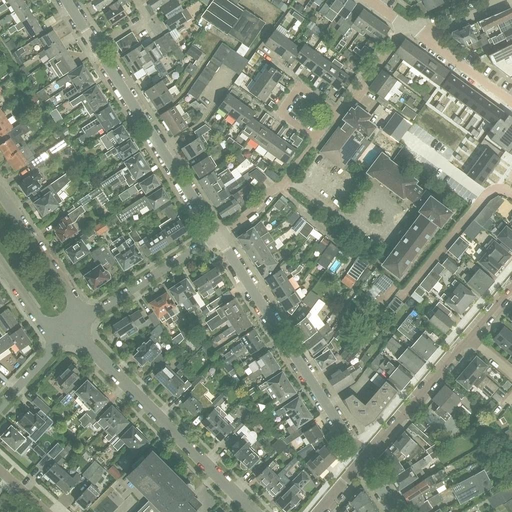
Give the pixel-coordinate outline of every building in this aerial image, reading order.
[(11,0),(9,2),(15,12),(26,5),(23,0),(11,0)] [(93,0),(91,1),(98,11),(114,0),(93,0)] [(129,0),(119,0),(109,7),(111,10),(104,14),(112,26),(128,15),(121,5),(129,0)] [(148,0),(147,1),(153,11),(160,6),(162,9),(173,2),(171,0),(148,0)] [(171,0),(173,2),(162,9),(168,18),(183,10),(176,0),(171,0)] [(212,0),(199,19),(201,20),(203,18),(227,35),(229,34),(248,47),(265,23),(238,4),(240,0),(212,0)] [(326,0),(326,1),(318,12),(324,16),(332,21),(338,13),(346,0),(326,0)] [(345,18),(356,3),(351,0),(346,0),(338,13),(345,18)] [(443,3),(441,0),(423,0),(423,1),(428,10),(443,3)] [(15,12),(0,21),(0,24),(1,26),(13,19),(17,25),(33,14),(26,5),(15,12)] [(172,30),(172,31),(176,28),(178,32),(186,27),(183,24),(188,21),(192,18),(185,8),(183,10),(168,18),(165,20),(166,21),(168,24),(172,30)] [(351,26),(350,27),(356,31),(359,33),(372,15),(363,8),(357,17),(351,26)] [(482,27),(483,30),(487,29),(511,16),(511,9),(508,8),(479,21),(482,27)] [(296,19),(299,15),(294,11),(291,15),(296,19)] [(43,30),(33,14),(17,25),(15,26),(17,30),(19,28),(20,30),(25,27),(32,37),(43,30)] [(365,32),(371,36),(381,21),(372,15),(359,33),(362,35),(363,35),(365,32)] [(484,32),(479,35),(481,39),(484,45),(490,42),(488,39),(491,37),(511,27),(511,16),(487,29),(483,30),(484,32)] [(350,27),(351,26),(344,21),(337,31),(343,36),(350,27)] [(379,42),(390,28),(381,21),(371,36),(379,42)] [(474,35),(479,33),(474,23),(452,32),(452,36),(465,46),(477,40),(474,35)] [(17,30),(15,26),(11,28),(8,30),(10,34),(17,30)] [(508,42),(511,39),(511,27),(491,37),(488,39),(490,42),(491,45),(499,41),(500,45),(508,42)] [(40,42),(45,49),(60,40),(54,30),(39,39),(38,37),(31,42),(34,46),(40,42)] [(265,44),(274,51),(284,37),(275,30),(265,44)] [(169,32),(164,35),(169,44),(170,46),(173,50),(180,61),(184,55),(179,47),(175,41),(169,32)] [(284,37),(274,51),(283,57),(293,43),(287,39),(289,36),(286,33),(284,37)] [(404,38),(394,52),(404,59),(414,45),(404,38)] [(46,54),(50,60),(56,57),(66,50),(60,40),(45,49),(38,54),(40,58),(46,54)] [(221,63),(227,67),(238,52),(222,41),(212,56),(221,63)] [(129,42),(124,45),(127,50),(133,47),(129,42)] [(143,49),(152,62),(157,69),(163,65),(159,59),(163,57),(168,54),(165,49),(163,45),(157,48),(153,42),(143,49)] [(292,63),(295,59),(294,59),(301,49),(293,43),(283,57),(292,63)] [(511,43),(488,55),(493,65),(510,78),(511,76),(511,43)] [(304,44),(301,49),(294,59),(295,59),(301,64),(303,65),(314,51),(304,44)] [(132,51),(141,66),(142,68),(152,62),(143,49),(141,45),(132,51)] [(186,53),(197,61),(202,53),(191,45),(186,53)] [(404,59),(412,65),(422,51),(414,45),(404,59)] [(17,50),(12,53),(20,65),(25,62),(20,55),(17,50)] [(73,60),(66,50),(56,57),(50,60),(48,61),(52,68),(56,73),(59,78),(72,70),(77,67),(73,60)] [(122,58),(133,74),(142,68),(141,66),(132,51),(122,58)] [(322,57),(314,51),(303,65),(301,64),(298,69),(301,71),(305,66),(312,71),(322,57)] [(410,69),(409,70),(418,77),(419,75),(421,72),(431,58),(422,51),(412,65),(410,69)] [(243,56),(238,52),(227,67),(233,71),(243,56)] [(212,56),(209,61),(218,68),(221,63),(212,56)] [(243,56),(233,71),(238,75),(249,60),(243,56)] [(321,77),(331,63),(322,57),(312,71),(319,76),(321,77)] [(334,58),(331,63),(321,77),(319,76),(315,82),(319,84),(323,79),(330,84),(340,69),(343,65),(334,58)] [(421,72),(430,78),(440,64),(431,58),(421,72)] [(209,61),(206,66),(216,72),(218,68),(209,61)] [(187,67),(193,71),(196,67),(190,62),(187,67)] [(439,85),(449,71),(440,64),(430,78),(439,85)] [(71,80),(74,83),(90,73),(87,68),(86,69),(83,65),(57,82),(60,87),(71,80)] [(275,86),(280,89),(283,86),(278,82),(283,75),(268,65),(262,73),(277,84),(275,86)] [(206,66),(203,70),(212,77),(216,72),(206,66)] [(349,76),(340,69),(330,84),(339,90),(343,85),(347,88),(353,79),(349,76)] [(382,69),(376,78),(395,92),(400,96),(402,92),(397,89),(401,84),(401,83),(396,79),(382,69)] [(200,75),(209,81),(212,77),(203,70),(200,75)] [(90,73),(74,83),(76,87),(65,94),(68,99),(94,82),(92,79),(93,78),(90,73)] [(246,76),(241,73),(234,83),(239,86),(246,76)] [(262,73),(256,82),(270,93),(275,86),(277,84),(262,73)] [(451,73),(440,88),(450,94),(461,80),(459,78),(455,75),(451,73)] [(31,74),(26,77),(30,84),(35,81),(31,74)] [(200,75),(197,80),(206,86),(209,81),(200,75)] [(145,91),(151,100),(167,90),(163,85),(169,81),(166,77),(145,91)] [(393,96),(395,92),(376,78),(369,87),(379,95),(384,98),(388,92),(393,96)] [(197,80),(194,84),(203,90),(206,86),(197,80)] [(461,80),(450,94),(459,101),(470,87),(467,85),(464,82),(461,80)] [(264,102),(270,93),(256,82),(249,91),(264,102)] [(194,84),(191,89),(200,95),(203,90),(194,84)] [(81,102),(84,106),(103,94),(99,88),(98,89),(96,85),(70,103),(73,107),(81,102)] [(470,87),(459,101),(467,107),(478,92),(476,91),(472,88),(470,87)] [(200,95),(191,89),(188,93),(197,100),(200,95)] [(167,90),(151,100),(157,110),(171,100),(176,94),(174,92),(170,94),(167,90)] [(478,92),(467,107),(471,110),(476,114),(487,99),(485,97),(481,95),(478,92)] [(39,98),(42,104),(43,103),(49,99),(46,93),(39,98)] [(103,94),(84,106),(90,116),(91,115),(96,112),(106,105),(105,104),(107,102),(105,99),(106,99),(103,94)] [(218,108),(227,115),(237,100),(228,94),(218,108)] [(384,98),(379,95),(376,100),(385,106),(389,101),(384,98)] [(487,99),(476,114),(485,120),(496,105),(494,104),(490,101),(487,99)] [(227,115),(236,121),(246,106),(237,100),(227,115)] [(56,110),(52,104),(47,108),(50,113),(56,110)] [(201,104),(199,104),(193,108),(202,116),(206,108),(201,104)] [(496,105),(485,120),(490,124),(493,126),(503,113),(504,111),(502,110),(499,108),(498,107),(496,105)] [(82,129),(85,133),(115,115),(109,106),(96,115),(98,118),(82,129)] [(160,114),(167,125),(180,116),(173,106),(160,114)] [(255,113),(246,106),(236,121),(244,127),(245,127),(251,117),(252,118),(255,113)] [(320,151),(342,168),(354,152),(361,142),(361,143),(365,138),(366,139),(376,126),(367,120),(370,116),(357,106),(354,110),(351,108),(343,118),(344,119),(339,125),(340,125),(324,146),(320,151)] [(56,110),(50,113),(57,123),(63,119),(56,109),(56,110)] [(0,137),(1,138),(8,133),(13,129),(1,112),(0,112),(0,137)] [(187,126),(183,121),(189,117),(186,112),(180,116),(167,125),(173,135),(187,126)] [(496,133),(489,142),(508,155),(511,148),(511,117),(508,114),(507,116),(503,113),(493,126),(491,129),(496,133)] [(115,115),(85,133),(79,137),(82,142),(104,128),(107,131),(120,123),(115,115)] [(382,131),(386,135),(396,142),(408,126),(394,115),(382,131)] [(241,132),(250,139),(260,124),(259,123),(252,118),(251,117),(245,127),(244,127),(241,132)] [(250,139),(258,145),(269,130),(262,125),(265,121),(262,118),(259,123),(260,124),(250,139)] [(0,146),(0,148),(7,159),(27,145),(20,136),(19,133),(28,127),(24,122),(14,129),(13,129),(8,133),(11,138),(0,146)] [(64,133),(69,130),(66,125),(61,129),(64,133)] [(205,125),(202,127),(194,132),(197,136),(196,136),(198,138),(182,148),(189,159),(206,149),(202,143),(205,141),(202,136),(212,129),(205,125)] [(100,138),(103,142),(108,149),(128,136),(128,135),(128,133),(127,131),(125,131),(122,126),(113,132),(112,130),(100,138)] [(269,130),(258,145),(268,151),(278,137),(276,135),(269,130)] [(268,151),(277,157),(287,143),(280,138),(283,133),(280,131),(276,135),(278,137),(268,151)] [(39,157),(29,164),(33,170),(42,163),(42,164),(68,146),(70,145),(66,139),(64,140),(39,157)] [(116,147),(104,155),(106,158),(113,154),(114,155),(119,152),(123,158),(139,148),(134,142),(132,143),(130,140),(117,148),(116,147)] [(295,149),(287,143),(277,157),(285,163),(295,149)] [(208,151),(211,156),(223,149),(219,144),(208,151)] [(27,145),(7,159),(15,171),(22,166),(26,164),(28,163),(31,160),(30,158),(34,155),(27,145)] [(486,148),(480,156),(494,166),(496,164),(499,160),(500,158),(486,148)] [(127,166),(115,174),(118,177),(118,178),(145,161),(143,158),(144,157),(141,153),(140,153),(139,152),(125,162),(127,166)] [(240,163),(245,159),(240,153),(235,157),(240,163)] [(382,153),(368,172),(373,176),(374,176),(403,198),(406,195),(421,207),(419,210),(422,212),(383,264),(399,277),(438,225),(440,226),(451,212),(431,196),(432,194),(420,185),(419,187),(414,184),(417,181),(388,159),(388,158),(382,153)] [(199,177),(214,167),(216,165),(214,161),(212,162),(208,156),(193,166),(199,177)] [(480,156),(473,164),(488,175),(490,173),(493,169),(494,166),(480,156)] [(240,164),(243,169),(250,163),(246,159),(240,164)] [(257,166),(263,171),(267,166),(268,164),(262,160),(257,166)] [(147,164),(145,161),(118,178),(121,183),(126,180),(130,186),(137,181),(136,179),(150,170),(149,168),(151,168),(148,164),(147,164)] [(473,164),(466,175),(481,185),(484,181),(486,178),(488,175),(473,164)] [(42,190),(39,187),(41,186),(38,180),(42,177),(38,171),(39,169),(38,167),(30,173),(32,176),(19,185),(27,196),(32,192),(34,195),(41,191),(42,190)] [(199,180),(204,189),(230,171),(228,168),(217,175),(214,170),(199,180)] [(256,180),(262,184),(267,178),(263,175),(256,169),(249,174),(256,180)] [(230,171),(204,189),(209,197),(225,187),(223,184),(234,177),(230,171)] [(273,172),(269,177),(275,181),(279,176),(273,172)] [(44,196),(35,202),(36,205),(38,208),(39,208),(38,209),(38,211),(39,212),(40,213),(41,213),(42,213),(42,214),(43,215),(52,208),(53,210),(58,207),(57,205),(58,204),(62,201),(57,193),(66,184),(65,183),(69,179),(66,174),(51,184),(42,190),(41,191),(44,196)] [(122,201),(131,196),(143,188),(146,193),(160,184),(159,183),(160,182),(158,179),(157,180),(154,175),(140,183),(139,182),(118,195),(122,201)] [(209,197),(215,205),(230,195),(228,191),(245,180),(243,176),(225,187),(209,197)] [(106,179),(98,185),(101,189),(109,184),(109,183),(106,179)] [(113,188),(120,184),(117,179),(110,183),(113,188)] [(75,209),(62,219),(59,221),(60,223),(54,227),(57,232),(58,234),(57,235),(56,236),(56,238),(57,239),(58,240),(59,240),(61,240),(62,240),(62,241),(70,235),(71,237),(78,233),(77,230),(73,224),(77,221),(79,216),(85,212),(82,208),(97,197),(102,205),(108,201),(98,187),(73,205),(75,209)] [(149,210),(154,207),(154,208),(169,199),(168,198),(169,196),(167,193),(165,193),(162,188),(154,193),(154,192),(148,197),(146,195),(116,215),(121,222),(146,205),(149,210)] [(234,195),(230,195),(215,205),(223,218),(240,208),(245,203),(238,192),(234,195)] [(289,202),(282,196),(279,200),(284,204),(286,206),(289,202)] [(284,204),(279,200),(274,205),(279,210),(284,204)] [(486,205),(495,212),(498,207),(490,200),(486,205)] [(163,213),(172,207),(174,206),(170,201),(160,208),(163,213)] [(486,205),(473,220),(482,227),(495,212),(486,205)] [(286,220),(292,225),(300,216),(294,211),(286,220)] [(176,214),(170,218),(159,225),(163,231),(170,241),(187,230),(180,220),(176,214)] [(105,222),(108,227),(114,222),(111,217),(105,222)] [(296,236),(306,221),(301,217),(293,227),(291,227),(291,228),(296,236)] [(469,225),(478,233),(483,228),(482,227),(473,220),(469,225)] [(103,221),(98,225),(103,232),(108,229),(103,221)] [(306,221),(299,232),(306,237),(314,228),(306,221)] [(244,248),(260,238),(264,235),(261,229),(261,227),(262,226),(259,222),(253,227),(250,229),(238,237),(238,240),(241,244),(240,245),(242,247),(243,248),(244,248)] [(497,227),(502,231),(497,237),(511,249),(511,231),(506,226),(501,223),(497,227)] [(129,233),(133,239),(139,234),(132,225),(128,228),(131,231),(129,233)] [(152,253),(170,241),(163,231),(149,240),(147,236),(138,242),(147,256),(152,252),(152,253)] [(89,238),(85,233),(79,238),(80,240),(76,243),(77,244),(68,250),(70,254),(69,255),(70,256),(69,256),(72,261),(74,260),(74,262),(89,252),(84,245),(88,242),(86,240),(89,238)] [(245,249),(244,250),(245,252),(247,252),(249,256),(273,241),(271,237),(270,238),(267,234),(264,235),(260,238),(244,248),(245,249)] [(134,244),(130,238),(126,241),(122,236),(118,239),(133,263),(137,261),(137,262),(142,259),(141,258),(143,257),(134,244)] [(454,244),(463,252),(469,245),(459,237),(454,244)] [(273,241),(249,256),(252,261),(252,262),(253,264),(254,264),(255,265),(270,255),(277,250),(284,245),(278,238),(273,241)] [(327,247),(330,243),(324,238),(320,243),(327,247)] [(130,265),(133,263),(118,239),(113,242),(116,247),(111,250),(124,269),(125,269),(126,269),(130,266),(130,265)] [(490,246),(485,251),(502,265),(509,257),(508,256),(509,254),(511,252),(509,250),(501,243),(499,245),(494,241),(491,239),(487,244),(490,246)] [(340,250),(332,244),(330,243),(327,247),(321,256),(330,263),(340,250)] [(97,259),(94,261),(98,266),(85,276),(89,282),(87,283),(91,289),(93,288),(94,289),(103,282),(104,284),(109,281),(108,279),(111,277),(111,275),(111,274),(110,273),(109,272),(109,271),(108,270),(107,270),(105,269),(110,267),(117,262),(104,244),(92,252),(97,259)] [(463,252),(454,244),(448,251),(457,259),(463,252)] [(502,265),(485,251),(477,260),(493,274),(501,264),(502,265)] [(354,263),(346,274),(356,281),(364,270),(370,261),(360,254),(354,263)] [(258,269),(263,277),(269,273),(270,274),(276,264),(270,255),(255,265),(256,266),(255,268),(256,270),(258,269)] [(453,274),(459,267),(448,257),(441,265),(453,274)] [(469,260),(466,264),(475,272),(473,275),(488,288),(494,281),(469,260)] [(428,274),(438,281),(441,277),(439,275),(445,268),(438,262),(428,274)] [(204,275),(212,287),(223,279),(215,268),(204,275)] [(364,282),(372,272),(367,268),(359,278),(364,282)] [(272,290),(288,279),(281,269),(265,279),(272,290)] [(464,273),(461,277),(463,279),(462,279),(467,283),(466,283),(482,295),(488,288),(473,275),(470,278),(466,275),(464,273)] [(438,281),(428,274),(425,278),(432,284),(434,286),(438,281)] [(206,291),(212,287),(204,275),(193,282),(203,297),(208,294),(206,291)] [(432,284),(425,278),(419,285),(426,291),(428,293),(434,286),(432,284)] [(202,311),(199,307),(192,295),(195,293),(186,279),(178,284),(195,310),(199,317),(204,314),(202,311)] [(288,279),(272,290),(279,300),(294,290),(288,279)] [(377,279),(373,284),(380,291),(384,293),(388,288),(377,279)] [(452,293),(468,306),(471,303),(470,301),(475,296),(455,280),(451,284),(457,288),(452,293)] [(190,314),(195,310),(178,284),(169,290),(179,304),(182,302),(190,314)] [(219,297),(222,303),(232,296),(229,291),(223,294),(218,287),(214,290),(219,297)] [(294,290),(279,300),(286,312),(291,315),(298,306),(297,304),(302,301),(294,290)] [(423,299),(421,297),(414,291),(410,296),(420,304),(423,299)] [(162,296),(159,298),(174,322),(179,319),(176,314),(179,312),(176,306),(167,293),(166,294),(165,293),(162,295),(162,296)] [(468,306),(452,293),(449,298),(443,293),(440,297),(460,314),(464,309),(466,309),(468,306)] [(151,303),(150,304),(159,317),(162,322),(166,320),(167,322),(169,325),(174,322),(159,298),(155,301),(154,300),(151,301),(151,303)] [(209,326),(216,322),(239,306),(236,303),(237,301),(235,299),(234,299),(234,298),(216,310),(219,314),(206,323),(209,326)] [(305,317),(293,326),(303,341),(323,325),(324,324),(316,314),(324,303),(318,299),(305,317)] [(212,302),(206,306),(207,308),(209,311),(210,311),(215,308),(212,302)] [(443,314),(447,308),(439,302),(431,311),(435,313),(429,320),(445,333),(453,322),(443,314)] [(209,326),(207,328),(209,331),(211,330),(211,331),(218,326),(229,319),(232,323),(233,325),(246,317),(244,314),(244,312),(243,310),(241,310),(239,306),(216,322),(209,326)] [(347,306),(344,311),(338,318),(345,323),(354,310),(347,306)] [(0,313),(0,332),(1,334),(4,332),(18,322),(7,308),(0,313)] [(338,318),(344,311),(340,308),(334,315),(338,318)] [(118,336),(125,332),(128,336),(138,330),(136,327),(145,321),(139,311),(129,317),(128,315),(111,326),(115,331),(114,333),(116,336),(118,336)] [(153,312),(147,315),(155,328),(160,323),(153,312)] [(405,319),(400,326),(433,353),(438,346),(434,343),(438,338),(432,332),(430,335),(425,331),(419,337),(416,334),(416,333),(411,329),(414,326),(410,323),(414,318),(410,314),(405,319)] [(250,324),(251,323),(249,320),(248,320),(246,317),(233,325),(222,332),(225,336),(236,329),(239,333),(251,325),(250,324)] [(303,341),(308,348),(322,337),(330,327),(327,322),(324,324),(323,325),(303,341)] [(144,365),(144,362),(148,358),(157,366),(162,361),(164,359),(158,352),(160,350),(160,348),(160,345),(157,342),(158,341),(156,338),(157,337),(164,330),(160,323),(155,328),(150,333),(152,335),(150,337),(138,349),(139,351),(134,356),(139,362),(138,362),(138,364),(140,366),(142,366),(144,365)] [(344,323),(333,338),(337,340),(348,326),(344,323)] [(426,360),(433,353),(400,326),(397,330),(414,344),(411,347),(426,360)] [(21,327),(12,334),(9,331),(0,338),(0,354),(16,343),(17,344),(20,349),(31,341),(21,327)] [(322,337),(308,348),(313,356),(321,350),(331,336),(334,333),(330,327),(322,337)] [(511,354),(511,334),(504,327),(493,339),(511,355),(511,354)] [(231,350),(233,353),(259,337),(257,333),(257,332),(255,330),(254,330),(253,329),(240,337),(242,341),(231,349),(231,350)] [(357,344),(344,359),(348,365),(369,340),(367,339),(363,336),(357,344)] [(259,337),(233,353),(236,358),(248,350),(251,354),(264,345),(263,344),(264,343),(263,341),(261,341),(259,337)] [(395,341),(391,337),(388,341),(390,343),(420,367),(425,361),(408,346),(406,349),(395,341)] [(352,340),(341,354),(344,359),(357,344),(352,340)] [(322,354),(315,359),(321,369),(322,368),(335,359),(329,351),(334,348),(332,345),(330,342),(327,347),(321,353),(322,354)] [(390,343),(387,346),(400,357),(397,360),(414,374),(420,367),(390,343)] [(208,356),(212,353),(205,345),(201,348),(208,356)] [(254,360),(247,365),(253,373),(274,360),(271,356),(272,355),(270,352),(269,352),(268,351),(256,359),(254,360)] [(360,360),(365,363),(369,358),(364,354),(360,360)] [(376,357),(406,383),(412,376),(399,365),(397,368),(385,358),(385,359),(379,354),(376,357)] [(466,368),(467,369),(495,393),(499,388),(482,372),(487,366),(476,356),(466,368)] [(400,390),(406,383),(376,357),(369,366),(375,371),(379,366),(390,375),(387,379),(400,390)] [(160,382),(163,386),(175,374),(166,365),(168,363),(164,359),(162,361),(157,366),(154,370),(158,374),(155,376),(161,381),(160,382)] [(221,364),(224,367),(227,371),(232,367),(226,360),(221,364)] [(276,363),(274,360),(248,376),(251,381),(263,373),(265,377),(279,368),(278,367),(279,365),(277,363),(276,363)] [(344,366),(328,377),(333,384),(359,368),(361,366),(359,363),(352,367),(351,367),(348,368),(348,370),(347,370),(344,366)] [(57,380),(62,385),(60,387),(66,393),(73,385),(71,383),(78,376),(74,373),(77,370),(76,369),(77,368),(74,365),(73,366),(72,364),(69,367),(64,373),(61,371),(56,376),(58,378),(57,380)] [(187,380),(184,383),(179,378),(183,374),(183,373),(187,369),(184,365),(179,370),(175,374),(163,386),(167,390),(168,389),(178,398),(192,384),(187,380)] [(359,368),(333,384),(337,392),(354,381),(352,377),(361,371),(359,368)] [(495,393),(467,369),(466,368),(456,380),(467,389),(473,383),(490,398),(495,393)] [(261,385),(258,387),(261,391),(265,388),(270,395),(288,382),(288,380),(287,377),(285,377),(282,372),(273,377),(266,381),(263,383),(263,384),(264,385),(262,386),(261,385)] [(188,399),(183,404),(189,410),(188,411),(192,415),(193,414),(194,414),(198,411),(201,414),(208,406),(212,403),(204,394),(206,391),(208,390),(202,383),(204,381),(203,380),(205,378),(202,375),(200,377),(199,377),(191,385),(195,388),(196,389),(194,391),(193,390),(186,397),(188,399)] [(365,426),(375,419),(399,392),(385,380),(365,404),(352,394),(342,400),(352,415),(365,426)] [(77,398),(83,404),(98,389),(93,384),(92,386),(87,381),(76,392),(80,395),(77,398)] [(290,383),(289,383),(288,382),(270,395),(274,401),(269,403),(272,408),(287,398),(295,392),(292,387),(292,386),(290,383)] [(455,406),(466,394),(457,386),(454,389),(447,383),(433,400),(437,404),(435,406),(438,408),(435,411),(446,421),(457,408),(455,406)] [(248,391),(244,393),(246,397),(250,394),(255,391),(253,387),(248,391)] [(98,389),(83,404),(89,410),(86,412),(93,419),(98,414),(108,404),(105,401),(106,400),(101,395),(103,394),(98,389)] [(65,406),(73,398),(69,393),(61,401),(65,406)] [(47,415),(52,410),(37,396),(32,402),(42,410),(47,415)] [(282,414),(286,420),(305,407),(304,406),(304,405),(303,403),(301,402),(298,397),(290,403),(289,402),(283,406),(279,408),(274,412),(277,416),(282,414)] [(211,432),(222,420),(225,417),(227,416),(218,408),(222,404),(216,398),(212,403),(208,406),(213,411),(201,422),(211,432)] [(105,429),(109,426),(122,413),(116,407),(115,409),(112,406),(101,417),(98,414),(93,419),(90,423),(97,430),(101,426),(105,429)] [(305,408),(305,407),(286,420),(290,426),(286,429),(289,435),(295,431),(294,430),(297,428),(303,423),(311,417),(308,413),(308,411),(307,408),(305,408)] [(268,408),(260,413),(263,417),(271,412),(268,408)] [(36,414),(34,417),(28,411),(25,414),(22,413),(19,416),(20,420),(17,423),(24,429),(25,428),(31,433),(37,426),(40,429),(50,418),(49,417),(47,415),(42,410),(37,415),(36,414)] [(86,412),(79,420),(82,423),(80,424),(85,428),(90,423),(93,419),(86,412)] [(122,413),(109,426),(105,429),(109,433),(105,438),(111,444),(118,437),(116,435),(128,422),(125,419),(127,418),(122,413)] [(266,416),(270,421),(275,418),(271,413),(266,416)] [(230,423),(225,417),(222,420),(211,432),(219,441),(231,430),(235,434),(243,425),(238,420),(234,424),(232,421),(230,423)] [(423,432),(428,426),(421,420),(416,425),(423,432)] [(418,435),(421,431),(413,423),(409,428),(414,432),(417,435),(418,435)] [(310,444),(322,435),(323,435),(322,434),(323,433),(320,429),(319,430),(316,424),(309,429),(306,424),(291,435),(282,440),(286,445),(294,440),(303,434),(310,444)] [(243,425),(235,434),(240,439),(238,441),(238,440),(231,447),(232,447),(229,450),(237,459),(237,458),(250,446),(256,440),(254,439),(255,438),(256,436),(255,434),(255,433),(254,432),(251,431),(249,432),(248,433),(247,432),(248,430),(243,425)] [(29,446),(34,441),(29,436),(27,438),(16,429),(15,430),(11,427),(7,431),(6,431),(2,435),(3,436),(2,437),(10,445),(10,446),(13,449),(14,448),(21,455),(30,446),(29,446)] [(125,443),(129,447),(142,433),(137,428),(135,429),(133,427),(120,439),(118,437),(111,444),(118,450),(125,443)] [(421,431),(418,435),(425,441),(428,437),(421,431)] [(421,456),(425,451),(405,432),(399,438),(417,454),(418,452),(421,456)] [(147,438),(142,433),(129,447),(133,450),(125,458),(129,462),(149,443),(146,440),(147,438)] [(318,476),(336,458),(329,451),(331,449),(322,435),(310,444),(295,454),(306,464),(318,476)] [(434,451),(439,449),(436,444),(428,437),(425,441),(432,447),(427,450),(429,454),(434,451)] [(271,447),(275,451),(284,442),(280,438),(271,447)] [(394,444),(402,453),(410,459),(411,459),(413,457),(417,460),(421,456),(418,452),(417,454),(399,438),(396,442),(394,444)] [(260,444),(256,440),(250,446),(237,458),(241,462),(240,463),(240,465),(240,468),(242,469),(244,470),(246,469),(247,468),(248,469),(259,459),(252,452),(260,444)] [(284,442),(275,451),(279,455),(288,446),(284,442)] [(377,459),(390,480),(405,470),(413,465),(411,460),(402,466),(397,458),(402,453),(394,444),(391,444),(377,459)] [(511,453),(511,451),(509,445),(499,450),(503,459),(511,453)] [(46,473),(51,478),(51,479),(55,483),(56,483),(57,484),(67,474),(59,467),(65,460),(62,458),(68,452),(64,448),(58,455),(53,461),(55,463),(46,473)] [(52,449),(48,454),(52,457),(53,459),(58,454),(52,449)] [(194,511),(193,511),(200,504),(191,495),(193,493),(192,492),(192,491),(192,490),(192,489),(192,488),(192,487),(191,486),(191,485),(190,485),(189,485),(189,484),(188,484),(187,484),(186,484),(185,485),(152,452),(145,458),(142,462),(141,461),(136,467),(134,469),(128,476),(150,499),(152,501),(140,511),(194,511)] [(41,469),(51,459),(52,457),(47,453),(37,465),(41,469)] [(405,470),(390,480),(401,495),(403,493),(414,486),(414,485),(412,482),(425,473),(421,468),(433,460),(432,459),(429,454),(413,465),(405,470)] [(263,470),(256,478),(260,482),(259,483),(263,488),(265,486),(265,487),(276,476),(271,471),(277,465),(270,458),(261,468),(263,470)] [(88,480),(101,465),(95,460),(82,475),(88,480)] [(276,476),(265,487),(266,488),(269,491),(268,492),(272,497),(274,495),(274,496),(284,487),(290,480),(284,474),(289,469),(292,466),(289,463),(286,466),(280,472),(276,476)] [(88,480),(86,481),(90,484),(93,487),(102,477),(101,476),(106,470),(101,465),(88,480)] [(448,478),(442,468),(425,478),(414,485),(414,486),(403,493),(408,501),(422,492),(442,481),(448,478)] [(484,469),(475,474),(479,483),(456,495),(460,504),(493,487),(490,480),(484,469)] [(284,511),(285,511),(291,507),(292,508),(293,508),(294,508),(296,507),(296,505),(296,504),(299,500),(294,496),(297,493),(296,492),(308,480),(300,472),(290,483),(293,486),(289,490),(287,488),(283,492),(285,494),(275,504),(279,508),(280,507),(284,511)] [(67,474),(57,484),(58,484),(57,485),(61,489),(62,488),(67,493),(76,483),(76,484),(81,478),(77,474),(72,479),(67,474)] [(456,495),(479,483),(475,474),(451,487),(456,495)] [(412,509),(412,510),(428,499),(433,496),(430,492),(444,485),(442,481),(422,492),(408,501),(407,502),(409,506),(409,507),(410,509),(412,509)] [(93,487),(90,484),(75,501),(85,509),(99,493),(93,487)] [(351,511),(355,510),(354,510),(371,499),(364,489),(360,489),(349,501),(352,506),(347,509),(345,506),(339,511),(351,511)] [(506,501),(500,491),(493,495),(500,505),(506,501)] [(440,493),(433,496),(428,499),(412,510),(411,511),(426,511),(433,508),(433,507),(444,499),(440,493)] [(366,511),(375,506),(371,499),(354,510),(355,510),(351,511),(366,511)]
